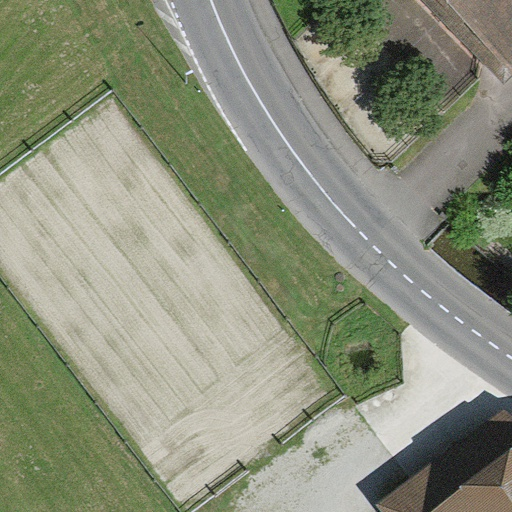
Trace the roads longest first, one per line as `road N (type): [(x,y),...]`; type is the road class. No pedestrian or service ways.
road 1 (tertiary): [(511,357),(429,295),(327,194),(260,101),(212,0)]
road 2 (unknown): [(501,349),(340,511)]
